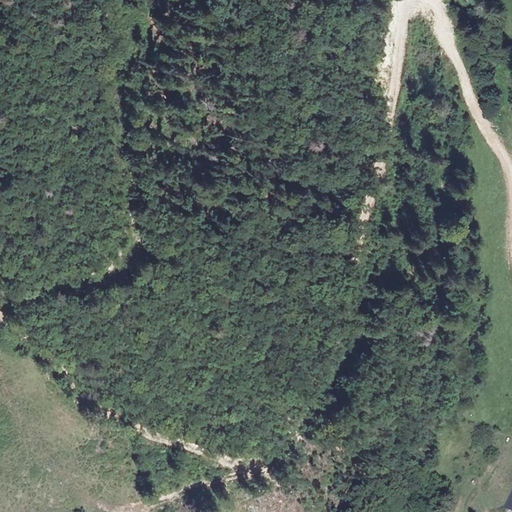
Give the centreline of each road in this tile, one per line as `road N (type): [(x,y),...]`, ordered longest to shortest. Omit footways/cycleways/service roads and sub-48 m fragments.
road 1 (track): [(406,0),(382,169),(350,286),(297,419),(251,472),(151,500)]
road 2 (track): [(511,158),(481,128),(430,9),(417,0)]
